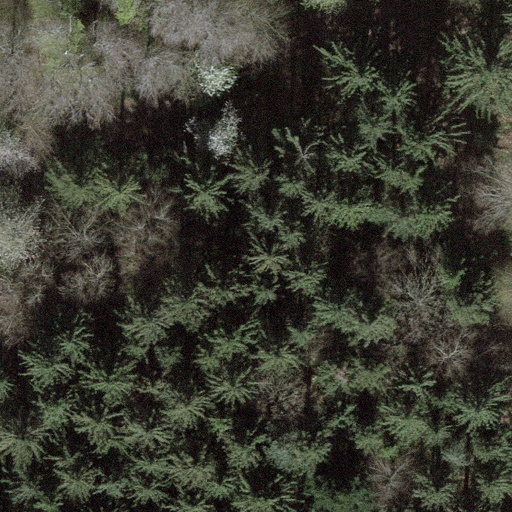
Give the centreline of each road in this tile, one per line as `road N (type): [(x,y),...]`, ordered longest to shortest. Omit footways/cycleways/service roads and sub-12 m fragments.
road 1 (track): [(0,168),(366,0)]
road 2 (track): [(511,360),(440,0)]
